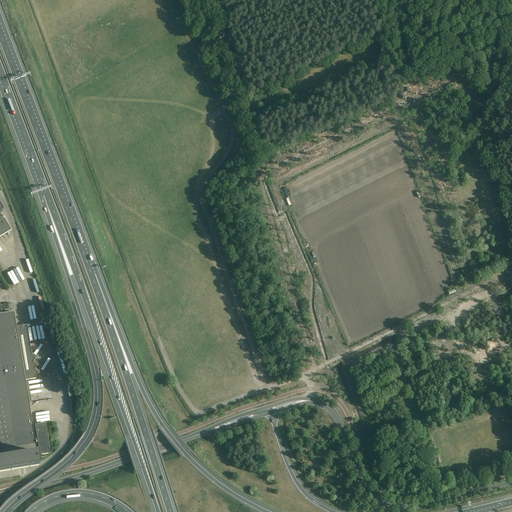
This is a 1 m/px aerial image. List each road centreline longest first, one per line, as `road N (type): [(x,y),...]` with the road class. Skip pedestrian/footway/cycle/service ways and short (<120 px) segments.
road 1 (motorway): [(47,193),(96,367),(98,414),(77,455),(5,511)]
road 2 (motorway): [(47,193),(157,511)]
road 3 (motorway): [(267,511),(220,485),(164,428),(91,275)]
road 4 (tertiary): [(511,482),(393,505),(362,482),(334,412),(309,400)]
road 5 (motorway): [(91,275),(0,32)]
road 6 (motorway): [(170,511),(91,275)]
road 7 (secondary): [(0,496),(216,428)]
road 8 (motorway): [(0,69),(47,193)]
road 9 (motorway): [(332,511),(292,475),(270,413)]
